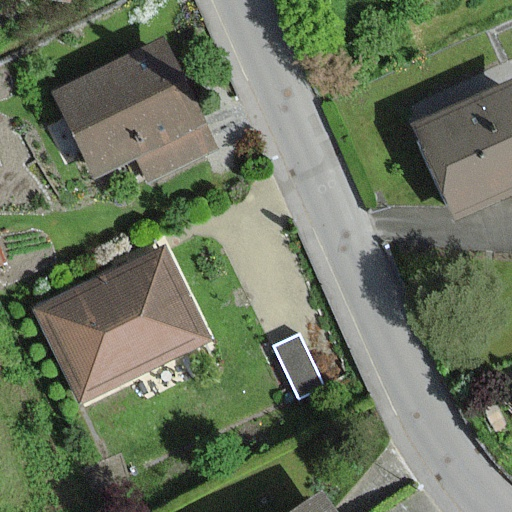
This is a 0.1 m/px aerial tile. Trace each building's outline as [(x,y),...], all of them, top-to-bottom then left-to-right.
[(98,175),(139,156),(150,178),(206,152),(213,149),(183,85),(162,40),(57,89),(70,116),(98,175)] [(456,216),(511,190),(511,86),(416,130),(451,206),(456,216)] [(207,340),(167,252),(66,298),(41,309),(81,397),(207,340)] [(325,387),(299,334),(274,346),(298,399),(325,387)] [(333,511),(332,510),(321,495),(295,511),(333,511)]
